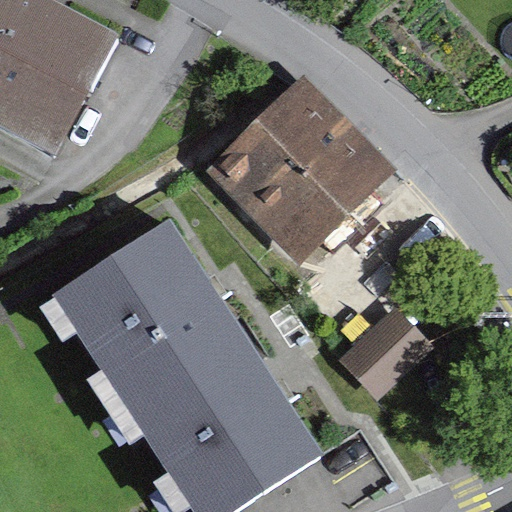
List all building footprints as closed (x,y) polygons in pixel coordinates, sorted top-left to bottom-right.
[(30,0),(0,0),(0,136),(68,171),(129,49),(30,0)] [(315,94),(221,187),(313,279),(407,186),(315,94)] [(64,306),(142,424),(251,348),(174,233),(64,306)] [(397,315),(349,361),(393,406),(441,360),(397,315)] [(251,348),(142,424),(201,511),(239,511),(324,456),(251,348)]
